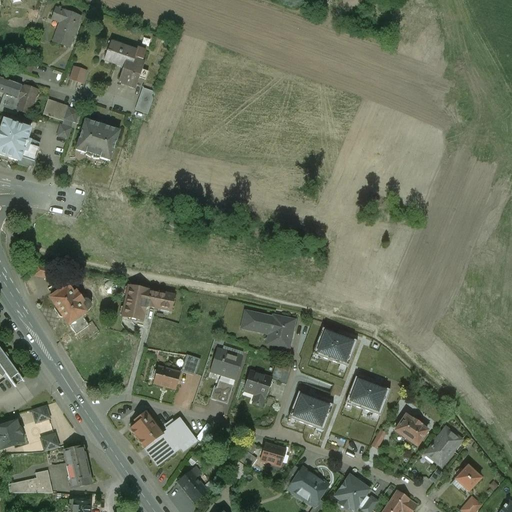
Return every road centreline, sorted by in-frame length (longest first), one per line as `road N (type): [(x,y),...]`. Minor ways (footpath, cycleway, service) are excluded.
road 1 (track): [(37,195),(24,235),(41,249),(285,298),(385,328)]
road 2 (residential): [(437,511),(345,458),(269,434),(127,398),(86,413)]
road 3 (secondary): [(0,275),(86,413)]
road 4 (residential): [(0,70),(119,108)]
